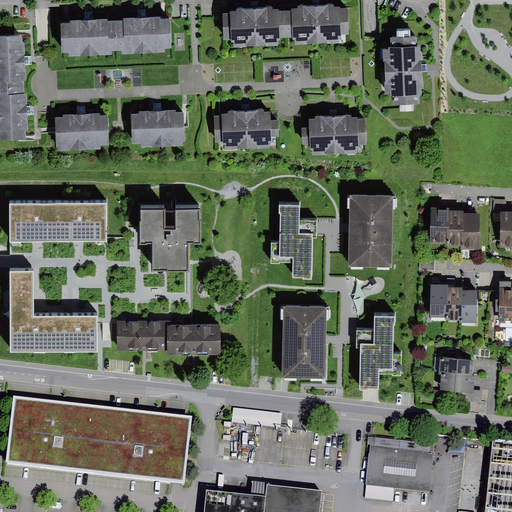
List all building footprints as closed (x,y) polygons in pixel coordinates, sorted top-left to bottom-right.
[(334,8),(298,9),(298,11),(292,11),(292,13),(286,14),(287,39),(293,39),(293,42),(295,42),(295,47),(339,45),(339,40),(341,40),(341,37),(349,36),(348,11),(340,11),(340,10),(334,10),(334,8)] [(230,15),(222,16),(223,41),(231,41),(231,44),(235,44),(235,49),(278,47),(278,43),(280,43),(280,40),(287,39),(286,14),(279,14),(279,12),(273,13),(273,10),(237,11),(237,14),(230,14),(230,15)] [(124,24),(116,24),(117,53),(122,53),(122,56),(165,55),(165,51),(172,50),(171,22),(159,22),(159,20),(124,21),(124,24)] [(70,26),(61,26),(61,55),(69,55),(69,58),(112,57),(112,53),(117,53),(116,24),(107,24),(107,22),(70,23),(70,26)] [(0,88),(24,88),(24,82),(26,82),(26,61),(25,45),(22,45),(22,38),(0,38),(0,88)] [(392,52),(384,52),(385,96),(390,96),(390,99),(393,99),(393,107),(419,106),(419,98),(422,98),(421,69),(420,49),(417,49),(416,39),(392,40),(392,52)] [(24,88),(0,88),(0,141),(26,141),(26,133),(28,132),(28,111),(27,95),(25,95),(24,88)] [(176,115),(175,112),(157,113),(139,113),(139,116),(131,117),(132,145),(141,145),(141,149),(184,147),(183,144),(185,143),(184,115),(176,115)] [(222,118),(215,119),(216,143),(223,143),(223,146),(226,146),(226,152),(270,150),(270,145),(272,145),(272,138),(279,138),(278,122),(271,122),(271,114),(246,115),(222,116),(222,118)] [(64,120),(56,120),(57,148),(59,148),(59,152),(101,150),(100,146),(109,146),(108,118),(100,118),(100,115),(82,116),(64,117),(64,120)] [(334,120),(309,121),(309,130),(302,130),(302,146),(310,145),(310,152),(313,152),(313,157),(357,155),(357,150),(359,150),(359,146),(367,146),(366,121),(358,121),(358,119),(334,120)] [(393,194),(350,193),(349,229),(349,265),(392,265),(393,194)] [(505,202),(493,202),(493,219),(500,219),(500,248),(511,248),(511,212),(505,212),(505,202)] [(58,203),(10,203),(10,241),(36,240),(58,240),(58,203)] [(106,203),(58,203),(58,240),(80,240),(106,240),(106,203)] [(299,206),(280,205),(280,243),(272,243),(272,263),(279,263),(279,261),(293,261),(293,278),(303,278),(303,279),(313,279),(313,239),(317,239),(317,221),(299,221),(299,206)] [(448,207),(431,206),(430,244),(447,244),(448,209),(448,207)] [(164,208),(141,208),(141,242),(153,242),(153,269),(168,269),(168,271),(188,271),(188,239),(199,239),(199,209),(176,209),(176,229),(165,229),(164,208)] [(464,210),(448,209),(447,244),(447,246),(463,247),(464,212),(464,210)] [(480,213),(464,212),(463,247),(463,250),(480,250),(480,213)] [(421,257),(420,269),(435,270),(436,258),(421,257)] [(55,352),(55,316),(34,316),(33,272),(9,272),(10,352),(55,352)] [(446,284),(431,283),(430,317),(445,317),(446,286),(446,284)] [(511,285),(499,285),(499,299),(496,299),(496,311),(500,311),(499,324),(511,323),(511,285)] [(462,286),(446,286),(445,317),(445,320),(461,320),(462,289),(462,286)] [(477,289),(462,289),(461,320),(461,323),(476,324),(477,289)] [(327,306),(284,305),(283,377),(326,378),(326,339),(327,306)] [(98,316),(55,316),(55,352),(98,351),(98,316)] [(356,331),(356,348),(360,348),(360,389),(368,389),(368,388),(378,388),(379,373),(393,373),(393,375),(401,375),(401,353),(393,353),(393,316),(375,316),(374,331),(356,331)] [(167,321),(117,321),(117,350),(144,350),(167,350),(167,324),(167,321)] [(104,322),(104,344),(112,344),(112,322),(104,322)] [(220,325),(167,324),(167,350),(167,354),(194,355),(220,354),(220,325)] [(474,359),(441,358),(440,373),(442,373),(473,375),(474,359)] [(473,375),(442,373),(441,390),(461,391),(473,392),(474,375),(473,375)] [(461,391),(460,401),(480,403),(481,393),(473,392),(461,391)] [(178,484),(180,485),(188,419),(15,399),(8,464),(178,484)] [(282,414),(234,408),(232,422),(281,428),(282,414)] [(374,446),(370,446),(366,484),(393,487),(430,491),(434,452),(432,452),(433,444),(375,438),(374,446)] [(511,511),(511,442),(494,441),(486,511),(511,511)] [(253,482),(252,495),(266,496),(267,485),(267,483),(253,482)] [(393,487),(366,484),(365,498),(391,501),(393,487)] [(319,511),(322,491),(267,485),(266,496),(252,495),(206,491),(204,511),(319,511)]
